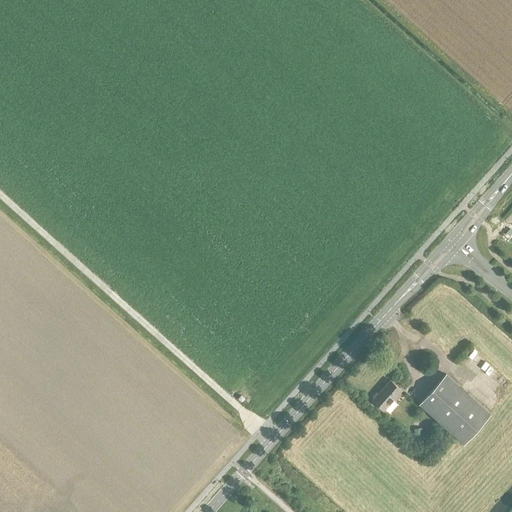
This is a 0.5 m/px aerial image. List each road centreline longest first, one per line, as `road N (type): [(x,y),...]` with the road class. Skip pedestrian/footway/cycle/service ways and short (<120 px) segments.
road 1 (track): [(272,439),(0,194)]
road 2 (tertiary): [(207,511),(453,242)]
